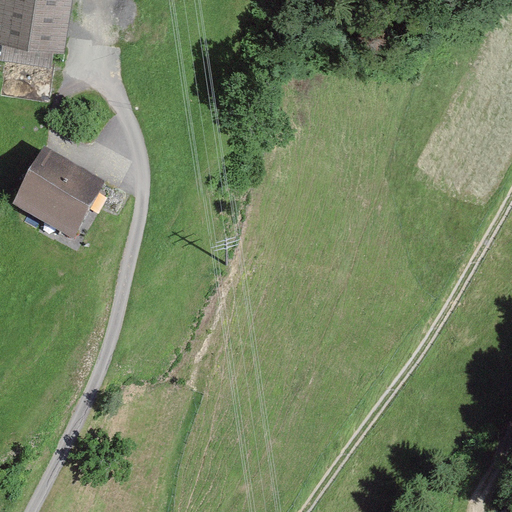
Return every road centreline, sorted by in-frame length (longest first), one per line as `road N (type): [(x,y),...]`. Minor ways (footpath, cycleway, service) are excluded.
road 1 (unclassified): [(39,511),(127,320),(156,198),(151,150),(100,37)]
road 2 (track): [(320,511),(511,203)]
